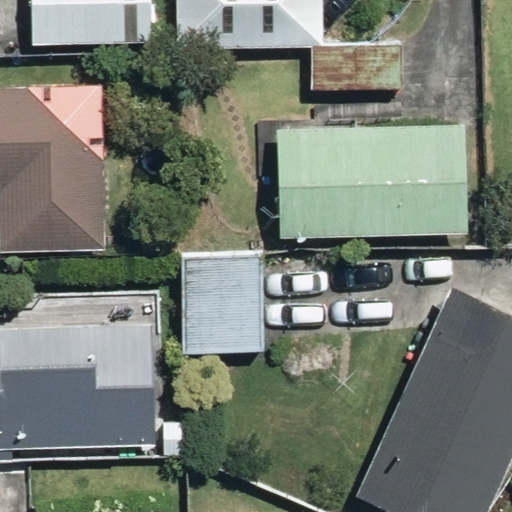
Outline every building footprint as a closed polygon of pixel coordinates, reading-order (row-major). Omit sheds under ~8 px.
[(30,0),(30,43),(157,42),(157,0),(30,0)] [(326,3),(325,0),(181,0),(181,39),(310,42),(351,43),(352,4),(326,3)] [(351,43),(310,42),(309,92),(404,94),(405,44),(351,43)] [(103,83),(0,80),(0,196),(1,197),(0,236),(0,242),(99,245),(103,83)] [(468,120),(280,125),(282,231),(471,227),(468,120)] [(271,245),(185,242),(181,350),(267,353),(271,245)] [(489,511),(511,460),(511,304),(453,279),(362,492),(409,511),(489,511)] [(0,313),(0,424),(1,425),(1,447),(158,445),(155,311),(0,313)]
